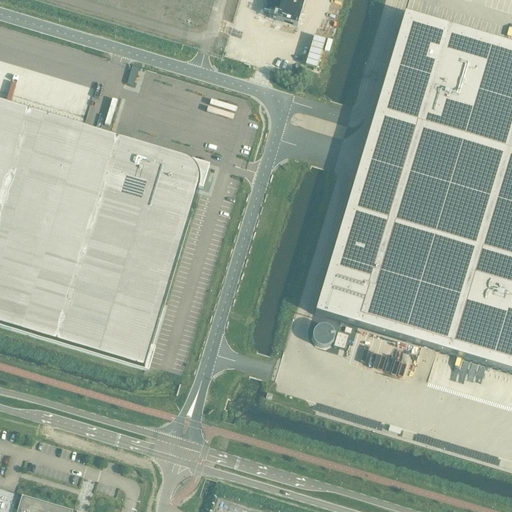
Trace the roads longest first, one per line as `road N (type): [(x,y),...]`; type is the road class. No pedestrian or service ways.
road 1 (unclassified): [(193,399),(283,95),(0,10)]
road 2 (tertiary): [(407,511),(188,446)]
road 3 (tertiary): [(0,407),(177,460)]
road 4 (tertiary): [(173,441),(0,391)]
road 5 (tertiary): [(177,460),(349,511)]
